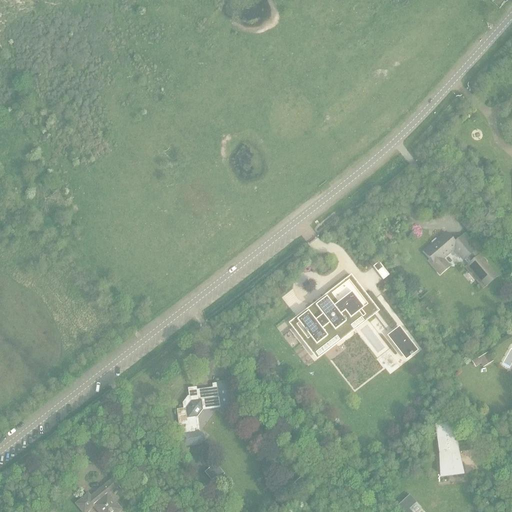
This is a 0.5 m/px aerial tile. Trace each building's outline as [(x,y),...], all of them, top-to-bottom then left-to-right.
[(462,237),(453,244),(444,234),(423,252),(432,263),(430,265),(439,276),(450,266),(444,258),(454,249),(467,265),(464,268),(483,289),(497,277),(462,237)] [(388,276),(378,262),(372,267),(382,280),(388,276)] [(373,312),(360,296),(357,299),(347,286),(336,295),(335,293),(331,296),(334,300),(330,303),(328,301),(325,297),(314,306),(317,310),(318,312),(311,318),(311,317),(307,311),(295,320),(297,323),(295,324),(298,328),(301,326),(303,329),(302,330),(308,338),(304,341),(313,353),(334,337),(335,336),(336,336),(337,337),(338,338),(339,339),(340,339),(341,339),(342,339),(350,333),(350,332),(351,331),(351,330),(350,329),(349,328),(349,327),(349,326),(349,325),(350,325),(358,319),(363,314),(365,318),(373,312)] [(400,330),(398,327),(387,336),(389,338),(388,338),(397,350),(398,350),(405,359),(416,351),(409,342),(409,341),(401,330),(400,330)] [(230,410),(234,406),(230,381),(211,384),(212,388),(209,388),(210,399),(197,401),(196,393),(191,393),(191,396),(187,397),(182,403),(182,409),(176,410),(179,435),(178,436),(179,444),(183,446),(199,444),(202,440),(201,435),(197,432),(195,417),(196,417),(201,410),(201,409),(220,406),(221,408),(224,411),(230,410)] [(453,423),(435,425),(437,436),(441,471),(459,469),(454,434),(453,423)] [(110,502),(112,501),(107,495),(118,485),(112,478),(90,496),(87,493),(75,503),(81,511),(84,511),(93,505),(98,511),(100,509),(102,511),(112,511),(114,510),(114,508),(110,502)] [(409,495),(396,507),(400,511),(411,511),(409,509),(416,503),(409,495)]
